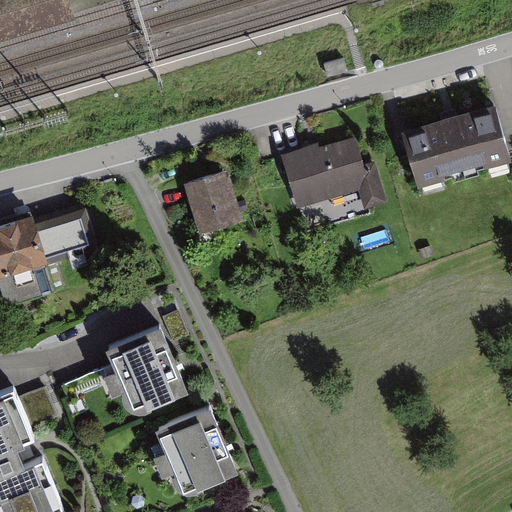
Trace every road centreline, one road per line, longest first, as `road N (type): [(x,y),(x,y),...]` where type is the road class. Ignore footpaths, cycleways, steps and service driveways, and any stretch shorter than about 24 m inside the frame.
road 1 (residential): [(0,184),(511,49)]
road 2 (track): [(296,511),(128,149)]
road 3 (residential): [(0,372),(48,361),(149,304)]
